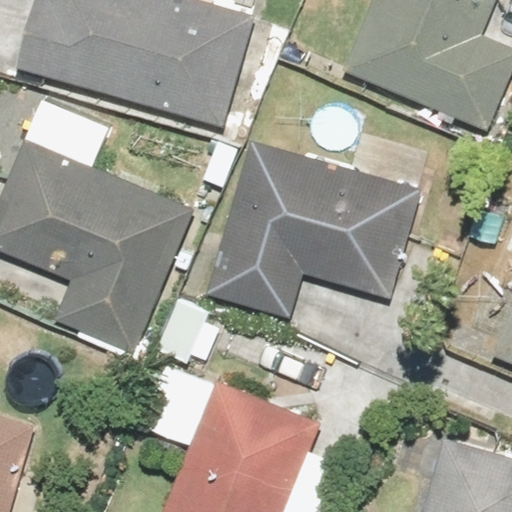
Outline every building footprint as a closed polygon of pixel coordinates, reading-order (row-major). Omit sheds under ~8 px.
[(223,0),(27,0),(10,54),(215,120),(250,8),(223,0)] [(486,0),(367,0),(346,54),(479,109),(511,30),(479,18),(486,0)] [(109,119),(35,89),(0,172),(0,244),(63,271),(44,317),(132,354),(197,198),(94,155),(109,119)] [(412,176),(253,122),(200,276),(285,305),(302,255),(376,281),(412,176)] [(511,287),(491,337),(511,346),(511,287)] [(314,411),(159,351),(137,408),(182,426),(148,511),(305,511),(333,442),(306,431),(314,411)] [(0,398),(0,511),(1,511),(31,407),(0,398)] [(511,511),(511,443),(439,423),(414,511),(511,511)]
